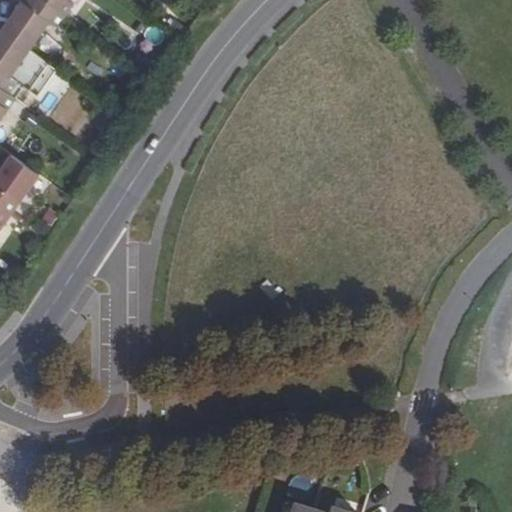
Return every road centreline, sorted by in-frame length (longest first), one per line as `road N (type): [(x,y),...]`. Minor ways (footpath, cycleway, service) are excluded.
road 1 (unclassified): [(0,411),(41,430),(82,429),(121,396),(113,252),(94,239)]
road 2 (residential): [(511,236),(482,265),(435,346),(399,511)]
road 3 (tertiary): [(267,0),(210,65),(94,239)]
road 4 (tertiary): [(94,239),(41,319),(0,361)]
